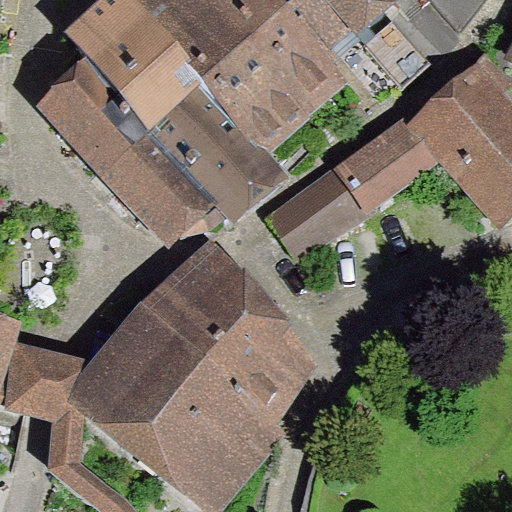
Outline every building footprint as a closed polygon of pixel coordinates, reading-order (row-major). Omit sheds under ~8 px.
[(92,78),(153,145),(161,153),(213,107),(149,35),(119,0),(111,0),(62,39),(92,78)] [(301,117),(194,0),(188,0),(149,35),(213,107),(270,172),(290,158),(275,142),(301,117)] [(318,63),(259,0),(194,0),(301,117),(338,84),(318,63)] [(350,35),(316,0),(259,0),(318,63),(350,35)] [(387,0),(316,0),(350,35),(390,2),(387,0)] [(460,35),(481,4),(477,0),(430,0),(428,2),(460,35)] [(392,27),(366,50),(401,90),(427,67),(392,27)] [(511,221),(511,95),(490,70),(422,131),(507,225),(511,221)] [(153,145),(92,78),(53,119),(111,179),(153,145)] [(161,153),(223,221),(275,178),(270,172),(213,107),(161,153)] [(440,168),(405,123),(322,187),(351,233),(440,168)] [(223,221),(161,153),(153,145),(111,179),(167,242),(179,244),(208,234),(223,221)] [(351,233),(322,187),(270,225),(295,263),(351,233)] [(153,323),(262,418),(296,372),(211,272),(153,323)] [(0,364),(1,362),(12,335),(2,319),(0,318),(0,364)] [(262,418),(153,323),(87,408),(210,502),(270,428),(262,418)] [(27,417),(32,367),(1,362),(0,364),(0,409),(3,410),(27,417)] [(32,367),(27,417),(42,423),(58,428),(61,424),(67,409),(80,380),(53,372),(32,367)] [(135,511),(126,500),(83,466),(87,434),(91,419),(61,424),(58,428),(51,473),(97,511),(135,511)]
